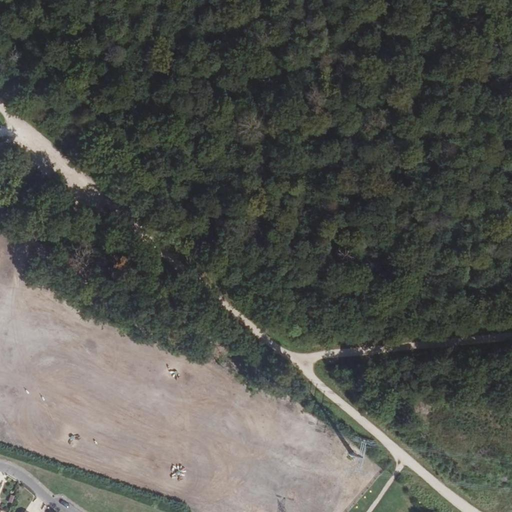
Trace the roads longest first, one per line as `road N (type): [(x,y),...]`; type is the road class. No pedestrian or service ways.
road 1 (track): [(0,103),(298,364)]
road 2 (track): [(298,364),(469,511)]
road 3 (track): [(511,336),(298,364)]
